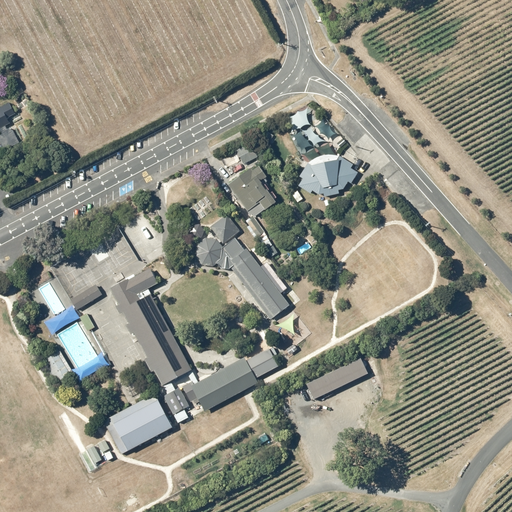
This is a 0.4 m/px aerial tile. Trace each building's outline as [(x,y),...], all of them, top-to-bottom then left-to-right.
[(0,128),(10,124),(7,118),(15,114),(10,103),(0,107),(0,128)] [(14,128),(0,135),(0,143),(3,150),(21,141),(14,128)] [(240,157),(244,165),(259,157),(254,148),(240,157)] [(295,164),(287,181),(301,192),(303,191),(305,192),(311,191),(311,195),(326,193),(325,188),(334,187),(335,181),(342,181),(345,171),(338,167),(339,163),(326,157),(295,164)] [(227,176),(216,184),(237,210),(244,204),(249,210),(262,199),(243,175),(233,183),(227,176)] [(182,206),(170,181),(157,187),(170,212),(182,206)] [(266,233),(259,237),(268,249),(275,245),(266,233)] [(280,303),(242,253),(223,268),(262,317),(280,303)] [(142,266),(102,287),(154,383),(183,368),(140,286),(150,281),(142,266)] [(96,286),(71,302),(76,311),(102,295),(96,286)] [(38,288),(27,295),(45,323),(56,317),(38,288)] [(88,314),(80,319),(89,333),(97,328),(88,314)] [(184,379),(154,395),(164,413),(190,399),(197,410),(251,381),(248,376),(269,364),(260,347),(239,358),(237,355),(186,383),(184,379)] [(59,380),(41,351),(31,356),(49,386),(59,380)] [(368,374),(361,359),(307,385),(314,400),(368,374)] [(146,392),(94,420),(112,454),(165,426),(146,392)] [(95,447),(86,451),(93,464),(102,460),(95,447)]
